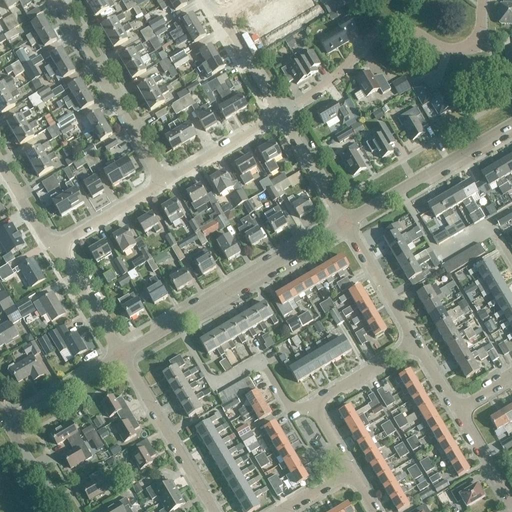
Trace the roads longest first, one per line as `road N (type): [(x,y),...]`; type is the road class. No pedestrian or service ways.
road 1 (residential): [(279,114),(319,90),(382,31),(466,49),(477,39),(483,0)]
road 2 (residential): [(162,183),(52,0)]
road 3 (residential): [(175,321),(214,387),(260,360),(287,406),(312,405)]
road 4 (tertiary): [(511,124),(343,224)]
road 5 (tertiary): [(343,224),(175,321)]
road 6 (residential): [(212,511),(120,354)]
road 7 (residential): [(414,343),(343,224)]
road 8 (residential): [(162,183),(279,114)]
road 9 (tertiary): [(120,354),(7,422)]
road 10 (residential): [(343,224),(279,114)]
road 11 (residential): [(120,354),(72,275),(64,245)]
